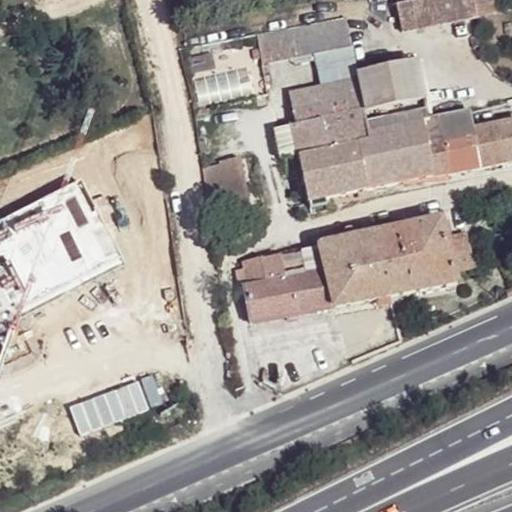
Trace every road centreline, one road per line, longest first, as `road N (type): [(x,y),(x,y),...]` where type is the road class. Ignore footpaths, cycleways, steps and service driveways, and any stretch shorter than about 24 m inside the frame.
road 1 (secondary): [(97,511),(511,323)]
road 2 (unknown): [(82,155),(122,173),(141,222),(161,329),(180,366),(206,387)]
road 3 (motorway): [(511,418),(328,511)]
road 4 (motorway): [(511,460),(393,511)]
